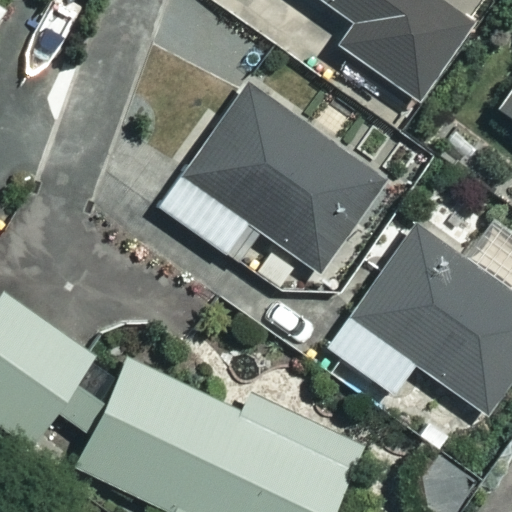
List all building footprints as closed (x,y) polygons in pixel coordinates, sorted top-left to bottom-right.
[(305,0),(336,21),(321,42),(402,100),(455,24),(421,0),(305,0)] [(511,72),(486,109),(511,127),(511,72)] [(369,183),(233,89),(150,208),(226,260),(247,230),(307,272),(369,183)] [(511,360),(511,304),(403,225),(315,345),(378,390),(401,358),(475,412),(511,360)] [(75,350),(0,297),(0,431),(12,440),(75,350)] [(226,411),(110,355),(59,461),(158,510),(156,511),(312,511),(352,432),(260,388),(235,393),(226,411)] [(450,511),(470,477),(420,450),(391,503),(408,511),(450,511)]
